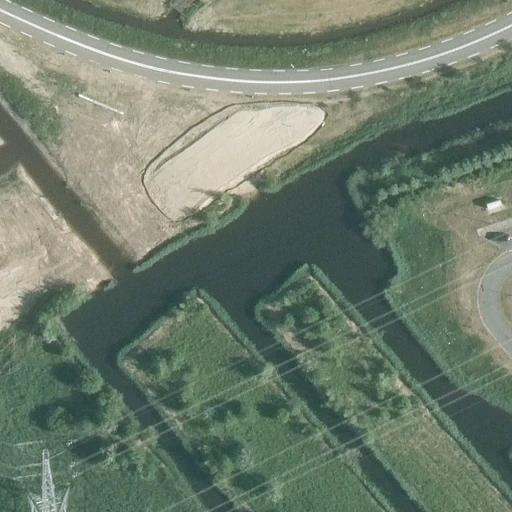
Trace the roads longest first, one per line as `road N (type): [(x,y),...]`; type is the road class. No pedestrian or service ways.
road 1 (secondary): [(473,45),(0,297)]
road 2 (secondary): [(473,45),(391,72),(273,86),(122,61),(0,13)]
